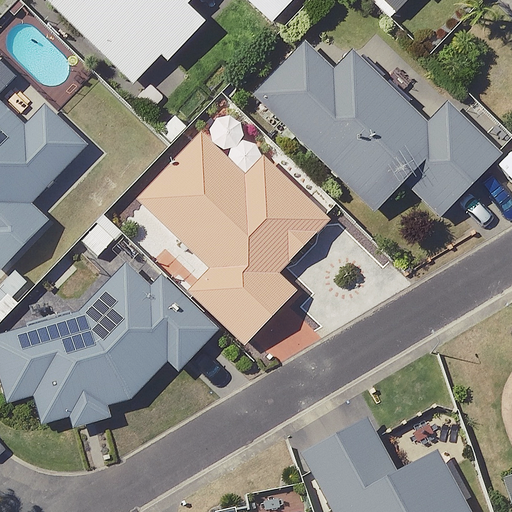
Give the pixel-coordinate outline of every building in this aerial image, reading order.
[(37,0),(138,91),(166,61),(174,69),(209,31),(191,15),(205,0),(37,0)] [(308,0),(240,0),(277,34),(308,0)] [(371,0),(393,22),(415,0),(371,0)] [(408,191),(444,225),(463,206),(511,156),(500,145),(459,104),(429,135),(326,34),(258,103),(379,221),(408,191)] [(0,277),(2,278),(0,280),(0,322),(5,327),(39,290),(13,266),(49,226),(34,212),(90,153),(44,111),(25,132),(0,108),(0,277)] [(195,136),(169,113),(148,135),(174,159),(195,136)] [(242,182),(202,142),(141,205),(214,277),(193,299),(250,354),(304,299),(278,274),(326,224),(262,161),(242,182)] [(102,264),(124,238),(102,218),(79,244),(102,264)] [(132,252),(116,276),(110,284),(103,292),(96,300),(88,307),(79,314),(71,320),(62,326),(52,331),(42,335),(32,339),(22,342),(12,345),(1,347),(0,347),(0,381),(8,409),(32,402),(42,438),(74,429),(78,445),(108,436),(103,417),(108,416),(113,414),(118,413),(123,411),(127,408),(132,406),(136,403),(140,400),(145,396),(148,393),(152,389),(156,385),(159,381),(162,377),(165,373),(180,383),(216,330),(132,252)] [(402,482),(374,428),(308,462),(333,511),(468,511),(442,461),(402,482)]
